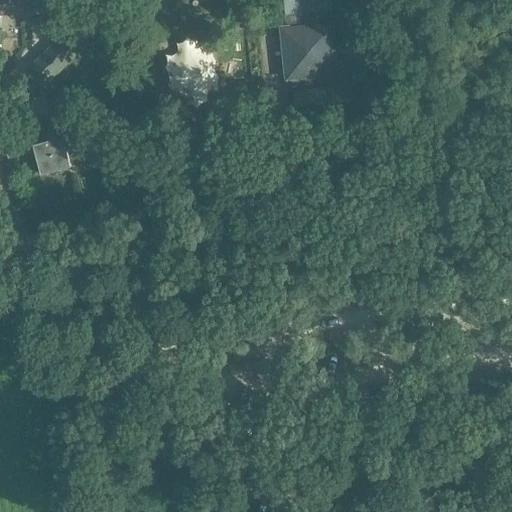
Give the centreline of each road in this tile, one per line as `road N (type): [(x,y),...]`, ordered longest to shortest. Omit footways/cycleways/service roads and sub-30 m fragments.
road 1 (unclassified): [(0,270),(118,220),(174,208),(511,165)]
road 2 (track): [(50,246),(137,327),(195,366),(305,394),(409,366),(511,355)]
road 3 (track): [(511,298),(287,326)]
